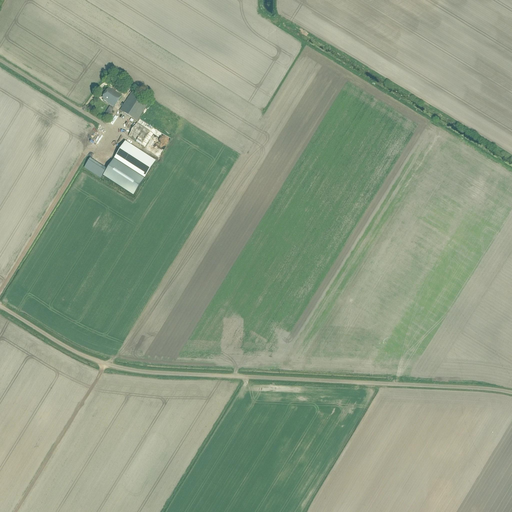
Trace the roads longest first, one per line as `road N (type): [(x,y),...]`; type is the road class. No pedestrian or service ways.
road 1 (unclassified): [(511,392),(123,369),(71,350),(0,306)]
road 2 (unclassified): [(111,130),(0,60)]
